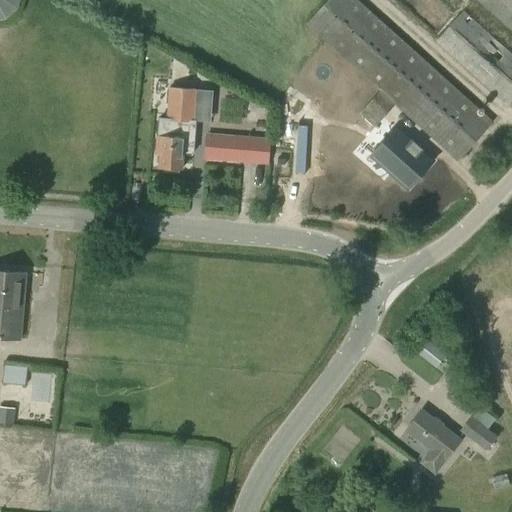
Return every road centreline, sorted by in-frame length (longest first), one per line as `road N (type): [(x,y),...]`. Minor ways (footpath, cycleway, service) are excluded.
road 1 (unclassified): [(374,284),(338,252),(306,241),(0,217)]
road 2 (unclassified): [(244,511),(285,437),(359,341),(374,284)]
road 3 (unclassified): [(374,284),(440,253),(511,175)]
